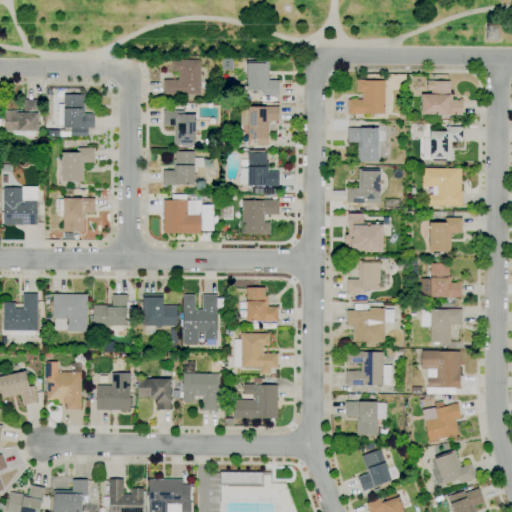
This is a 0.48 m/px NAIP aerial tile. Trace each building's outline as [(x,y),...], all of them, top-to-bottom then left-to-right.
[(279,95),(263,95),(263,91),(246,90),(247,62),(252,62),(252,59),(259,59),(259,61),(269,62),(268,80),(279,80),(279,95)] [(200,94),(163,94),(163,80),(178,80),(178,72),(172,72),(172,60),(200,60),(200,82),(207,82),(207,93),(200,93),(200,94)] [(364,115),(347,114),(347,99),(362,100),(362,92),(356,92),(356,80),(364,80),(385,81),(384,114),(364,114),(364,115)] [(462,115),(431,115),(431,113),(424,112),(424,104),(431,104),(431,95),(431,91),(427,91),(427,80),(450,81),(450,95),(452,95),(451,100),(459,101),(459,99),(462,99),(462,115)] [(87,137),(70,137),(70,128),(63,128),(63,124),(58,124),(58,110),(60,110),(60,105),(63,105),(63,95),(84,95),(84,114),(94,114),(94,128),(87,128),(87,137)] [(35,137),(25,136),(14,135),(14,132),(4,132),(5,111),(23,111),(23,99),(39,100),(38,113),(38,132),(35,131),(35,137)] [(268,140),(248,140),(248,125),(240,125),(240,109),(247,109),(247,107),(266,107),(278,107),(278,122),(268,122),(268,140)] [(195,145),(174,145),(174,126),(163,126),(163,111),(179,111),(179,115),(195,115),(195,145)] [(378,162),(358,162),(358,143),(347,143),(347,128),(375,128),(375,126),(385,126),(385,146),(379,146),(378,162)] [(451,161),(430,161),(430,158),(422,158),(423,138),(430,138),(430,131),(446,131),(446,126),(462,126),(462,142),(451,142),(451,161)] [(83,182),(61,182),(61,153),(78,153),(78,148),(95,148),(94,164),(83,163),(83,182)] [(278,187),(265,186),(247,186),(247,183),(239,183),(239,176),(247,176),(248,163),(246,163),(246,159),(247,159),(248,153),(248,150),(265,150),(265,153),(266,153),(266,161),(268,161),(268,172),(278,172),(278,187)] [(176,185),(163,185),(163,170),(173,170),(173,160),(175,160),(176,151),(194,152),(194,158),(203,158),(203,167),(193,167),(193,171),(196,171),(196,183),(194,183),(194,184),(176,184),(176,185)] [(363,204),(347,204),(347,184),(358,184),(358,170),(363,170),(363,167),(376,167),(376,169),(378,169),(378,171),(380,171),(380,199),(363,199),(363,204)] [(462,206),(429,206),(429,194),(432,194),(432,187),(422,187),(422,168),(461,168),(460,191),(462,191),(462,206)] [(36,225),(4,225),(4,202),(3,202),(3,188),(22,188),(22,201),(36,201),(36,225)] [(83,232),(63,232),(63,216),(59,216),(59,211),(55,211),(55,199),(63,199),(63,198),(65,198),(65,189),(72,189),(72,198),(94,198),(94,213),(83,213),(83,232)] [(200,234),(185,234),(185,233),(163,233),(163,200),(174,200),(174,194),(180,194),(180,200),(187,200),(187,201),(194,200),(194,212),(199,212),(199,215),(200,234)] [(269,234),(262,234),(262,233),(241,234),(241,201),(262,201),(262,200),(279,200),(279,214),(264,214),(264,222),(269,222),(269,234)] [(400,209),(384,209),(384,200),(401,201),(400,209)] [(450,252),(429,252),(429,249),(425,249),(425,239),(422,239),(422,222),(445,222),(445,218),(462,218),(461,233),(450,233),(450,252)] [(378,253),(357,252),(358,234),(347,234),(347,219),(379,220),(378,231),(379,231),(379,234),(378,253)] [(403,267),(394,266),(394,258),(403,258),(403,267)] [(363,295),(346,295),(347,279),(358,279),(358,260),(380,260),(380,273),(388,273),(388,285),(379,285),(379,290),(363,290),(363,295)] [(460,298),(430,297),(430,296),(420,296),(420,279),(425,279),(425,263),(448,264),(448,277),(450,277),(450,283),(457,283),(458,281),(461,281),(460,298)] [(278,321),(246,321),(246,316),(241,316),(241,310),(246,310),(246,288),(251,288),(251,287),(259,287),(259,288),(265,288),(265,296),(267,296),(267,307),(278,307),(278,321)] [(35,337),(8,337),(8,331),(3,331),(3,313),(4,313),(4,303),(15,303),(15,304),(23,304),(23,294),(37,294),(37,331),(35,331),(35,337)] [(87,332),(68,332),(68,326),(67,326),(67,330),(52,330),(53,294),(87,294),(87,332)] [(125,326),(107,326),(92,326),(93,305),(111,305),(112,294),(127,295),(126,310),(125,326)] [(154,334),(144,334),(144,326),(142,326),(143,294),(162,295),(162,306),(176,306),(176,326),(160,326),(160,328),(155,328),(154,334)] [(215,345),(206,345),(206,340),(204,340),(204,332),(198,332),(198,344),(182,343),(182,331),(183,310),(182,310),(182,295),(194,295),(194,310),(202,310),(202,295),(216,295),(216,298),(223,298),(223,308),(216,308),(216,312),(216,330),(217,330),(216,340),(215,340),(215,345)] [(401,307),(387,306),(387,298),(401,299),(401,307)] [(450,342),(430,343),(429,326),(421,326),(420,310),(434,310),(434,303),(454,303),(454,309),(461,309),(461,324),(450,324),(450,342)] [(384,343),(370,342),(353,342),(353,325),(346,325),(346,310),(369,311),(369,308),(384,308),(384,307),(394,308),(393,324),(384,324),(384,343)] [(270,374),(259,374),(259,368),(240,368),(240,367),(233,367),(233,339),(240,340),(240,333),(268,333),(268,346),(263,346),(263,353),(277,353),(277,368),(270,368),(270,374)] [(403,357),(394,357),(394,349),(403,349),(403,357)] [(391,386),(382,386),(382,385),(367,385),(367,386),(346,386),(345,371),(360,371),(360,363),(345,364),(345,351),(363,351),(363,353),(383,352),(383,365),(391,365),(391,386)] [(449,393),(427,393),(428,378),(427,378),(427,369),(421,369),(421,351),(438,351),(438,352),(446,352),(447,351),(460,352),(459,373),(460,374),(460,389),(456,389),(456,388),(450,388),(449,393)] [(171,370),(158,370),(158,361),(171,361),(171,370)] [(80,410),(66,410),(66,395),(58,395),(58,401),(46,400),(46,380),(44,380),(44,362),(57,362),(57,372),(81,372),(80,410)] [(23,406),(20,394),(2,399),(0,391),(0,376),(10,374),(8,367),(21,363),(23,371),(25,371),(29,387),(33,386),(37,402),(23,406)] [(216,411),(202,411),(202,396),(194,396),(194,402),(182,402),(182,398),(179,398),(179,390),(183,390),(183,374),(183,365),(194,365),(194,374),(219,374),(219,395),(216,395),(216,411)] [(129,410),(116,410),(116,405),(110,405),(110,410),(96,410),(96,386),(111,386),(111,373),(130,373),(130,388),(129,410)] [(171,410),(154,410),(154,406),(156,406),(156,399),(151,399),(151,397),(138,397),(137,388),(134,388),(134,384),(137,384),(137,379),(170,379),(170,400),(171,400),(171,410)] [(254,419),(234,419),(234,400),(252,400),(253,395),(243,395),(243,384),(254,384),(254,385),(277,385),(277,419),(254,418),(254,419)] [(429,446),(424,420),(436,418),(434,409),(435,408),(434,403),(441,401),(443,407),(448,406),(448,405),(457,403),(460,418),(455,419),(458,434),(442,438),(434,440),(435,444),(429,446)] [(377,436),(356,435),(356,416),(345,416),(345,402),(377,402),(377,419),(384,419),(384,428),(386,429),(386,434),(377,434),(377,436)] [(362,491),(357,477),(367,474),(361,456),(380,449),(391,480),(376,486),(362,491)] [(437,486),(431,471),(434,470),(431,461),(434,460),(434,457),(454,450),(460,467),(470,464),(476,478),(460,484),(458,479),(443,485),(443,484),(437,486)] [(284,507),(278,492),(282,490),(270,490),(270,492),(251,492),(251,488),(233,488),(233,486),(220,486),(220,471),(263,472),(263,475),(270,475),(270,483),(286,483),(286,489),(287,489),(292,503),(284,507)] [(109,511),(109,498),(109,491),(105,491),(105,486),(108,486),(109,479),(123,479),(123,494),(131,494),(131,488),(143,488),(143,491),(145,491),(145,495),(142,495),(142,511),(109,511)] [(53,511),(53,490),(72,490),(72,480),(87,480),(87,496),(88,496),(88,502),(82,502),(82,511),(53,511)] [(148,511),(148,502),(149,480),(182,480),(182,485),(190,485),(190,503),(191,503),(191,511),(179,511),(179,504),(167,504),(167,511),(148,511)] [(6,511),(9,492),(28,496),(30,485),(45,488),(44,489),(50,490),(49,496),(43,495),(42,500),(41,500),(39,511),(6,511)] [(449,511),(452,511),(450,505),(447,497),(463,491),(464,493),(478,488),(483,503),(473,506),(475,511),(449,511)] [(368,511),(366,504),(381,498),(383,502),(386,501),(385,497),(395,493),(397,497),(398,497),(403,511),(368,511)]
